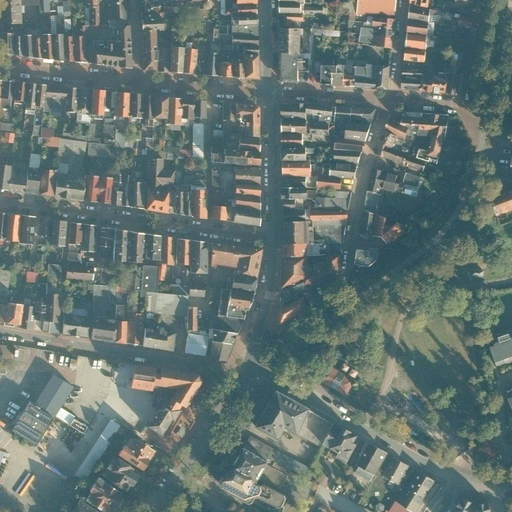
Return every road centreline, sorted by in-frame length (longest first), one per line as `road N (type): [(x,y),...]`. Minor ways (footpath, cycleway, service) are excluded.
road 1 (residential): [(256,335),(280,337),(342,279),(384,99)]
road 2 (residential): [(273,238),(0,201)]
road 3 (residential): [(0,332),(245,371)]
road 4 (residential): [(248,363),(457,477)]
road 5 (residential): [(158,511),(245,371)]
road 6 (residential): [(273,238),(268,91)]
road 7 (residential): [(0,67),(136,82)]
road 8 (residential): [(136,82),(268,91)]
road 9 (residential): [(457,477),(498,431),(500,382),(511,375)]
